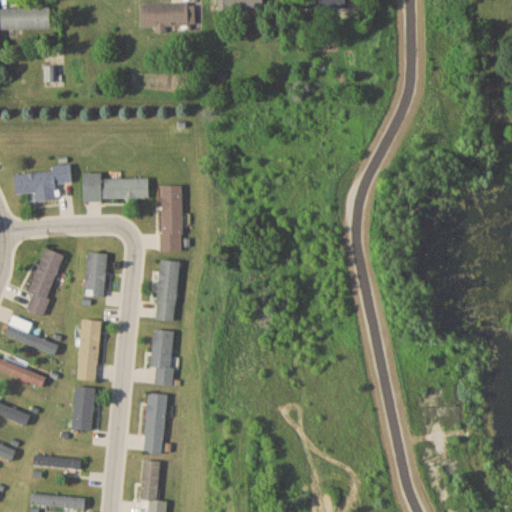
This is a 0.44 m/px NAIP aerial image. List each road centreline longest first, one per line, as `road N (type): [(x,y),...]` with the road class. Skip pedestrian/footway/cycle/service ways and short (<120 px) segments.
road 1 (residential): [(110,511),(134,260)]
road 2 (residential): [(134,260),(130,232),(121,227),(5,231),(0,212)]
